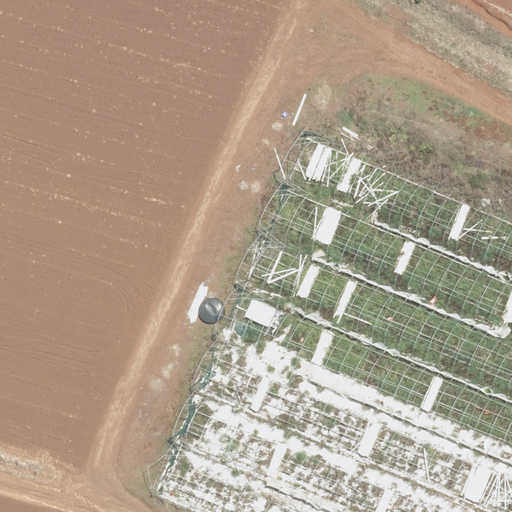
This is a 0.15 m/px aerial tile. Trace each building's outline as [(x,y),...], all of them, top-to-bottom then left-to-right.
[(286,182),(511,276),(511,217),(306,132),(286,182)] [(263,236),(511,340),(511,276),(286,182),(263,236)] [(244,282),(511,393),(511,340),(263,236),(244,282)] [(511,393),(244,282),(220,339),(511,461),(511,393)] [(175,444),(336,511),(485,511),(197,392),(175,444)] [(336,511),(175,444),(153,496),(192,511),(336,511)]
